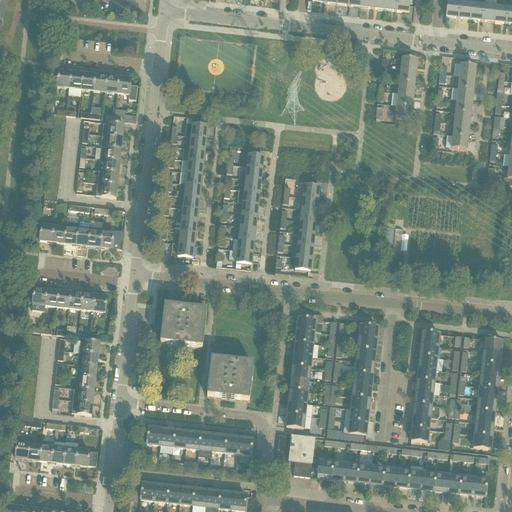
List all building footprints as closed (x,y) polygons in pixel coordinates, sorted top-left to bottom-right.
[(349,0),(348,8),(360,9),(361,0),(349,0)] [(361,0),(360,9),(372,11),(373,0),(361,0)] [(373,0),(372,11),(384,12),(385,0),(373,0)] [(385,0),(384,12),(396,13),(397,0),(385,0)] [(397,0),(396,13),(408,15),(409,0),(397,0)] [(460,0),(460,5),(458,20),(470,22),(471,7),(472,0),(460,0)] [(446,19),(458,20),(460,5),(447,4),(446,19)] [(470,22),(481,23),(483,8),(471,7),(470,22)] [(481,23),(494,24),(495,9),(483,8),(481,23)] [(494,24),(505,26),(507,11),(495,9),(494,24)] [(402,60),(400,73),(415,74),(417,62),(402,60)] [(460,67),(459,79),(474,81),(475,68),(460,67)] [(400,73),(399,84),(414,86),(415,74),(400,73)] [(56,89),(69,90),(70,75),(58,74),(56,89)] [(69,90),(81,92),(83,77),(70,75),(69,90)] [(81,92),(93,93),(95,78),(83,77),(81,92)] [(93,93),(105,95),(107,79),(95,78),(93,93)] [(105,95),(117,96),(119,81),(107,79),(105,95)] [(459,79),(458,91),(473,93),(474,81),(459,79)] [(119,81),(117,96),(130,97),(129,103),(136,104),(138,89),(131,88),(131,82),(119,81)] [(399,84),(398,96),(413,98),(414,86),(399,84)] [(458,91),(456,103),(471,105),(473,93),(458,91)] [(496,98),(495,107),(501,108),(502,99),(504,99),(505,96),(497,95),(496,98)] [(398,96),(396,108),(411,110),(413,98),(398,96)] [(456,103),(455,115),(470,117),(471,105),(456,103)] [(411,110),(396,108),(395,120),(410,122),(411,110)] [(455,115),(454,127),(469,128),(470,117),(455,115)] [(124,119),(123,124),(132,125),(136,126),(136,120),(136,119),(137,118),(124,117),(124,118),(124,119)] [(104,125),(102,138),(122,140),(123,128),(124,128),(104,125)] [(84,126),(83,135),(86,135),(86,136),(88,137),(92,137),(92,133),(89,133),(90,127),(84,126)] [(192,127),(190,139),(206,141),(207,129),(192,127)] [(454,127),(452,139),(467,140),(469,128),(454,127)] [(102,138),(101,150),(121,152),(120,152),(122,140),(102,138)] [(190,139),(189,151),(204,153),(206,141),(190,139)] [(447,142),(446,150),(451,150),(452,151),(466,152),(467,140),(452,139),(452,143),(447,142)] [(101,150),(99,162),(120,164),(119,164),(120,152),(121,152),(101,150)] [(189,151),(188,163),(203,165),(204,153),(189,151)] [(243,165),(242,169),(247,169),(262,171),(263,160),(248,158),(247,165),(243,165)] [(99,162),(98,174),(118,176),(119,164),(120,164),(99,162)] [(188,163),(186,175),(202,177),(203,165),(188,163)] [(247,169),(245,182),(260,183),(262,171),(247,169)] [(98,174),(97,186),(117,188),(116,188),(118,176),(98,174)] [(186,175),(185,187),(200,189),(202,177),(186,175)] [(245,182),(244,194),(259,195),(260,183),(245,182)] [(117,188),(97,186),(95,198),(116,200),(115,200),(116,188),(117,188)] [(185,187),(184,199),(199,201),(200,189),(185,187)] [(304,188),(303,200),(317,202),(319,189),(304,188)] [(237,205),(242,206),(258,208),(259,195),(244,194),(238,193),(237,205)] [(184,199),(182,211),(198,213),(199,201),(184,199)] [(303,200),(301,212),(316,214),(317,202),(303,200)] [(242,206),(241,218),(256,220),(258,208),(242,206)] [(182,211),(181,223),(196,225),(198,213),(182,211)] [(301,212),(300,224),(315,226),(316,214),(301,212)] [(241,218),(240,230),(255,231),(256,220),(241,218)] [(181,223),(180,235),(195,237),(196,225),(181,223)] [(300,224),(299,236),(313,238),(315,226),(300,224)] [(65,231),(63,246),(76,247),(77,232),(78,228),(78,226),(66,225),(65,231)] [(39,243),(51,245),(53,229),(41,228),(39,243)] [(76,247),(88,249),(90,230),(78,228),(77,232),(76,247)] [(51,245),(63,246),(65,231),(53,229),(51,245)] [(88,249),(100,250),(101,235),(102,231),(90,230),(88,249)] [(240,230),(238,242),(254,243),(255,231),(240,230)] [(386,230),(383,258),(391,259),(391,256),(400,257),(402,232),(386,230)] [(101,235),(100,250),(112,251),(119,252),(121,234),(114,233),(114,236),(107,235),(107,232),(102,231),(101,235)] [(180,235),(178,247),(194,248),(195,237),(180,235)] [(299,236),(297,248),(312,250),(313,238),(299,236)] [(238,242),(237,254),(252,255),(254,243),(238,242)] [(194,248),(178,247),(177,259),(192,261),(194,248)] [(297,248),(296,260),(311,262),(312,250),(297,248)] [(252,255),(237,254),(236,266),(251,267),(252,255)] [(311,262),(296,260),(295,272),(309,274),(311,262)] [(44,314),(44,308),(46,293),(34,291),(31,313),(44,314)] [(46,293),(44,308),(56,310),(58,294),(46,293)] [(56,310),(68,311),(70,296),(58,294),(56,310)] [(68,311),(80,312),(82,297),(70,296),(68,311)] [(80,312),(92,314),(94,298),(82,297),(80,312)] [(94,298),(92,314),(105,315),(107,300),(94,298)] [(206,313),(165,309),(164,309),(160,346),(202,351),(206,313)] [(298,321),(297,333),(314,335),(321,335),(322,326),(322,324),(322,318),(306,317),(305,322),(298,321)] [(360,328),(359,340),(376,342),(377,330),(360,328)] [(297,333),(295,345),(312,347),(314,335),(297,333)] [(423,335),(421,347),(438,349),(439,337),(423,335)] [(359,340),(357,352),(375,354),(376,342),(359,340)] [(485,342),(484,354),(501,356),(502,344),(485,342)] [(81,343),(79,355),(98,358),(98,357),(97,357),(99,346),(81,343)] [(295,345),(294,357),(311,359),(312,347),(295,345)] [(421,347),(420,359),(436,361),(438,349),(421,347)] [(357,352),(356,364),(373,366),(375,354),(357,352)] [(484,354),(482,366),(499,368),(501,356),(484,354)] [(79,355),(78,368),(97,370),(97,369),(96,369),(97,358),(98,358),(79,355)] [(294,357),(293,369),(310,371),(311,359),(294,357)] [(420,359),(419,371),(435,373),(436,361),(420,359)] [(211,362),(206,399),(248,403),(253,366),(211,362)] [(356,364),(355,376),(372,378),(373,366),(356,364)] [(482,366),(481,378),(498,380),(499,368),(482,366)] [(81,380),(95,382),(95,381),(96,370),(97,370),(78,368),(77,379),(81,380)] [(293,369),(291,381),(308,383),(310,371),(293,369)] [(419,371),(417,383),(434,385),(435,373),(419,371)] [(355,376),(353,388),(371,390),(372,378),(355,376)] [(481,378),(480,390),(497,392),(498,380),(481,378)] [(81,380),(80,392),(94,394),(94,393),(93,393),(95,382),(81,380)] [(291,381),(290,393),(307,395),(308,383),(291,381)] [(417,383),(416,395),(432,397),(434,385),(417,383)] [(353,388),(352,400),(369,402),(371,390),(353,388)] [(480,390),(478,402),(495,404),(497,392),(480,390)] [(74,392),(73,403),(92,406),(93,394),(94,394),(80,392),(80,393),(74,392)] [(290,393),(289,405),(306,407),(307,395),(290,393)] [(416,395),(415,407),(431,409),(432,397),(416,395)] [(352,400),(351,412),(368,414),(369,402),(352,400)] [(478,402),(477,414),(494,416),(495,404),(478,402)] [(92,406),(73,403),(71,416),(91,418),(92,406)] [(289,405),(287,417),(304,419),(311,420),(312,408),(306,407),(289,405)] [(415,407),(413,419),(430,421),(438,422),(439,410),(431,409),(415,407)] [(351,412),(349,424),(367,426),(368,414),(351,412)] [(477,414),(476,426),(493,428),(494,416),(477,414)] [(287,417),(286,430),(296,431),(303,432),(303,430),(310,431),(311,420),(304,419),(287,417)] [(14,424),(12,438),(17,439),(21,437),(21,432),(19,429),(20,420),(15,419),(15,424),(14,424)] [(32,421),(20,419),(20,420),(22,422),(21,428),(30,429),(30,426),(32,426),(32,423),(32,421)] [(413,419),(412,431),(428,433),(430,421),(413,419)] [(349,424),(348,436),(365,438),(367,426),(349,424)] [(146,447),(160,448),(162,426),(158,425),(157,432),(148,431),(146,447)] [(160,448),(173,450),(174,434),(166,433),(167,426),(162,426),(160,448)] [(476,426),(474,438),(491,440),(493,428),(476,426)] [(173,450),(186,451),(188,429),(183,428),(183,435),(174,434),(173,450)] [(186,451),(199,453),(200,437),(192,436),(193,429),(188,429),(186,451)] [(199,453),(211,454),(214,431),(209,431),(209,438),(200,437),(199,453)] [(211,454),(224,455),(226,439),(218,438),(218,432),(214,431),(211,454)] [(428,433),(412,431),(411,443),(427,445),(428,433)] [(224,455),(237,457),(240,434),(235,434),(235,440),(226,439),(224,455)] [(240,434),(237,457),(251,458),(252,442),(244,441),(244,435),(240,434)] [(438,443),(437,452),(448,453),(450,435),(444,434),(444,438),(438,443)] [(341,435),(340,442),(355,443),(364,445),(365,444),(365,438),(348,436),(341,435)] [(300,465),(306,466),(311,467),(314,441),(291,438),(291,444),(290,450),(289,455),(289,461),(289,464),(294,465),(300,465)] [(491,440),(474,438),(473,450),(490,452),(491,440)] [(15,461),(27,463),(29,443),(17,441),(15,461)] [(27,463),(39,464),(41,444),(29,443),(27,463)] [(41,444),(39,464),(51,465),(53,450),(53,445),(41,444)] [(53,450),(51,465),(63,467),(65,451),(66,445),(54,444),(53,445),(53,450)] [(65,451),(63,467),(75,468),(77,452),(78,446),(66,444),(66,445),(65,451)] [(89,454),(77,452),(75,468),(88,469),(95,470),(96,470),(97,455),(89,454)] [(358,468),(356,484),(369,486),(371,469),(371,462),(359,460),(358,468)] [(317,480),(331,481),(333,465),(319,463),(317,480)] [(331,481),(343,483),(345,466),(333,465),(331,481)] [(343,483),(356,484),(358,468),(345,466),(343,483)] [(369,486),(382,487),(383,471),(371,469),(369,486)] [(382,487),(395,488),(397,472),(383,471),(382,487)] [(395,488),(408,490),(410,474),(397,472),(395,488)] [(408,490),(421,491),(423,475),(410,474),(408,490)] [(421,491),(434,493),(436,476),(423,475),(421,491)] [(434,493),(446,494),(448,478),(436,476),(434,493)] [(446,494),(459,496),(461,479),(448,478),(446,494)] [(459,496),(472,497),(474,481),(461,479),(459,496)] [(140,502),(154,504),(156,482),(152,481),(151,487),(142,486),(140,502)] [(474,481),(472,497),(485,498),(486,482),(474,481)] [(154,504),(167,505),(168,489),(160,488),(161,482),(156,482),(154,504)] [(167,505),(180,507),(182,484),(178,484),(177,490),(168,489),(167,505)] [(180,507),(192,508),(194,492),(186,491),(186,485),(182,484),(180,507)] [(192,508),(205,509),(208,487),(203,487),(203,493),(194,492),(192,508)] [(205,509),(218,511),(220,495),(212,494),(212,488),(208,487),(205,509)] [(218,511),(228,511),(231,511),(234,490),(229,490),(228,496),(220,495),(218,511)] [(234,490),(231,511),(244,511),(246,498),(238,497),(238,491),(234,490)]
